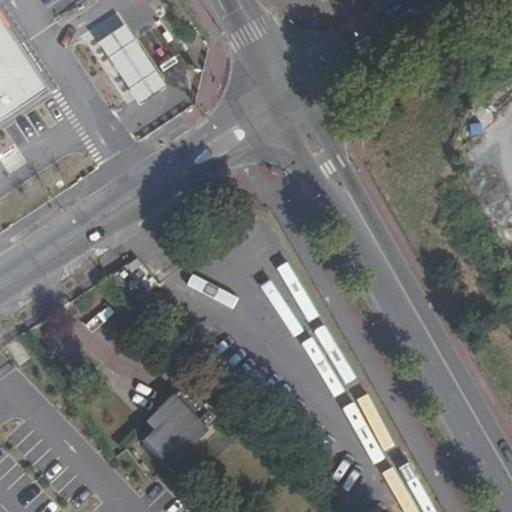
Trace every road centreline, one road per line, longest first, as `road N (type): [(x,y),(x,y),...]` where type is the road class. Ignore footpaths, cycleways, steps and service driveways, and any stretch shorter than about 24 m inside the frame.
road 1 (unknown): [(141,194),(154,241),(185,281),(321,384),(409,493)]
road 2 (tertiary): [(0,286),(289,98)]
road 3 (tertiary): [(511,482),(349,204)]
road 4 (tertiary): [(289,98),(438,0)]
road 5 (tertiary): [(289,98),(287,140),(309,177),(349,204)]
road 6 (tertiary): [(349,204),(318,123),(289,98)]
